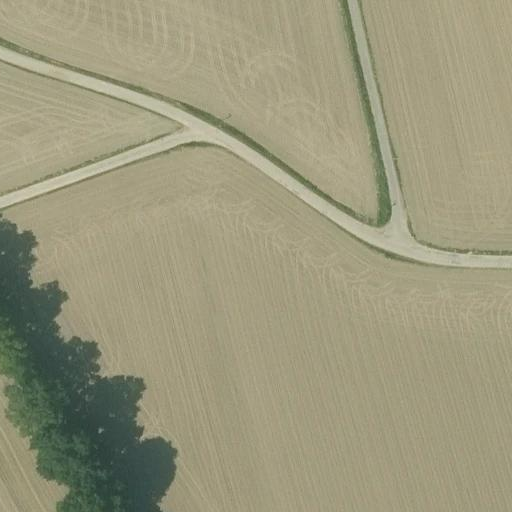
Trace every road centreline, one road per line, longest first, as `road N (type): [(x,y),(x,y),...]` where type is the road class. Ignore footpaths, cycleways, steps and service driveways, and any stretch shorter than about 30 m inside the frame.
road 1 (unclassified): [(396,242),(352,0)]
road 2 (unclassified): [(0,43),(207,130)]
road 3 (unclassified): [(207,130),(342,218),(396,242)]
road 4 (unclassified): [(0,203),(207,130)]
